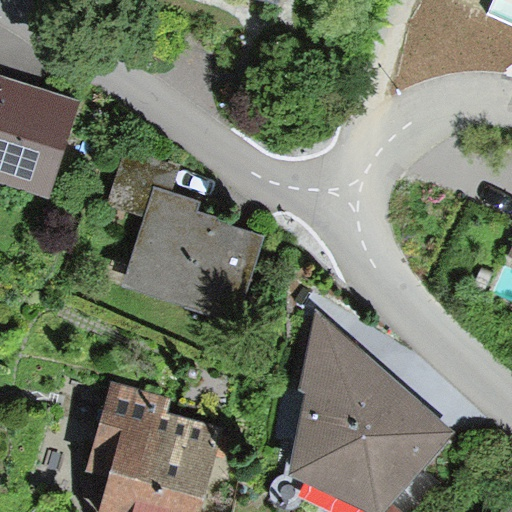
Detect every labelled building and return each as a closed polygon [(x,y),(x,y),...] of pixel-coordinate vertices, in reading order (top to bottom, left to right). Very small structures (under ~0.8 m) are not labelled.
[(511,26),(511,0),(491,0),(485,15),(511,26)] [(78,100),(0,74),(0,180),(47,195),(78,100)] [(239,320),(265,236),(208,219),(213,204),(177,192),(184,169),(129,152),(113,206),(150,217),(128,286),(239,320)] [(386,511),(453,434),(315,306),(297,388),(309,394),(291,472),(369,511),(386,511)] [(199,511),(221,436),(170,422),(175,403),(113,385),(90,468),(106,472),(95,511),(199,511)] [(511,511),(511,494),(508,491),(489,511),(511,511)]
